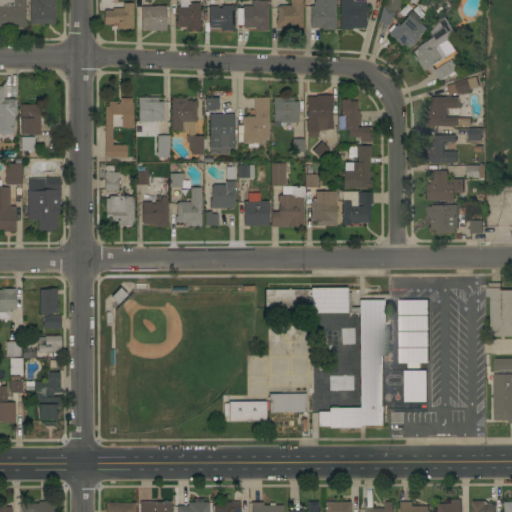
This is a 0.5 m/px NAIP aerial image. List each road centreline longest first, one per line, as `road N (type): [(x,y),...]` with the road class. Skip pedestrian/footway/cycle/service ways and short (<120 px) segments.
road 1 (tertiary): [(0,465),(511,461)]
road 2 (residential): [(79,0),(80,511)]
road 3 (residential): [(0,260),(511,259)]
road 4 (residential): [(0,57),(366,70)]
road 5 (residential): [(366,70),(393,95),(394,257)]
